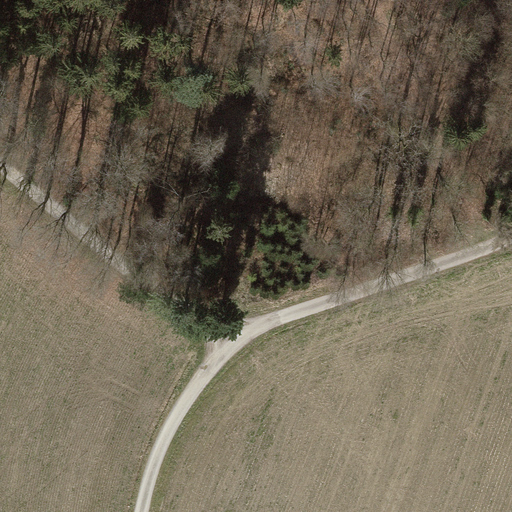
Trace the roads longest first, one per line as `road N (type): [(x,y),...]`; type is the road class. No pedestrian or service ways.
road 1 (track): [(511,229),(453,262),(223,329)]
road 2 (track): [(223,329),(161,299),(0,169)]
road 3 (track): [(223,329),(155,462),(146,511)]
